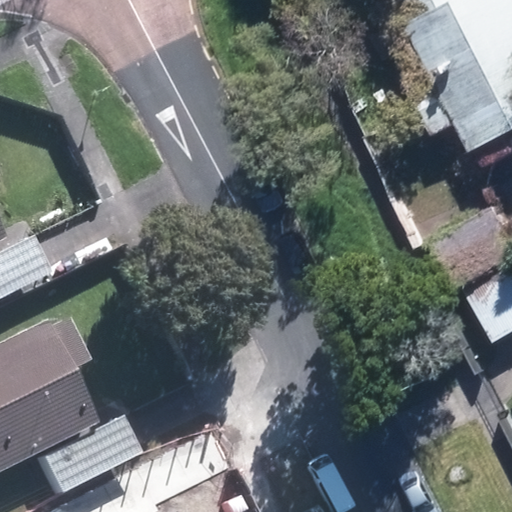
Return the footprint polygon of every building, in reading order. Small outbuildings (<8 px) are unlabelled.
[(511,0),(381,0),(443,130),(469,118),(482,146),(490,143),(498,160),(511,153),(511,0)] [(511,255),(511,212),(506,200),(440,233),(463,279),(511,255)] [(0,295),(47,272),(30,239),(0,254),(0,295)] [(504,337),(511,332),(511,263),(475,284),(504,337)] [(64,317),(45,327),(41,319),(0,339),(0,470),(94,422),(68,373),(88,363),(64,317)] [(137,454),(120,422),(42,462),(58,495),(137,454)]
